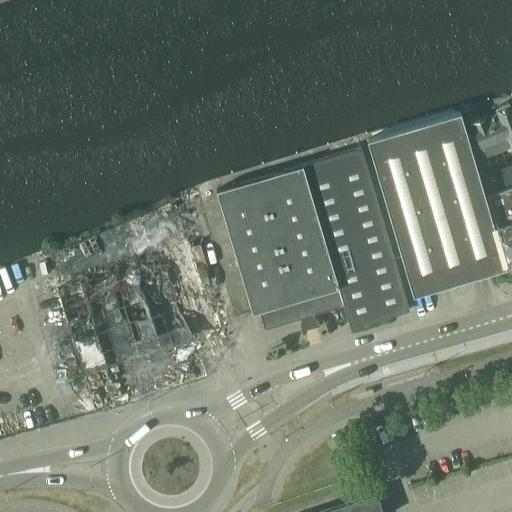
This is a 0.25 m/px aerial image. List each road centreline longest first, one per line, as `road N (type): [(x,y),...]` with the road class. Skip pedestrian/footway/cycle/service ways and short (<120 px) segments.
road 1 (primary): [(214,436),(342,365),(505,317)]
road 2 (primary): [(214,436),(180,414),(149,418),(125,438),(117,468)]
